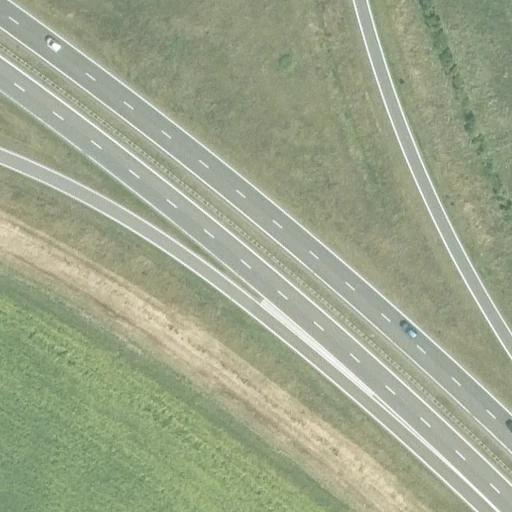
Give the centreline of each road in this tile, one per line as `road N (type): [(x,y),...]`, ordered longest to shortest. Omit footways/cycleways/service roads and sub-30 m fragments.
road 1 (trunk): [(511,435),(298,242),(0,11)]
road 2 (trunk): [(0,74),(262,277),(383,386)]
road 3 (trunk): [(0,154),(159,235),(255,310),(383,386)]
road 4 (trunk): [(511,346),(437,215),(379,71),(360,0)]
road 5 (trunk): [(383,386),(511,506)]
